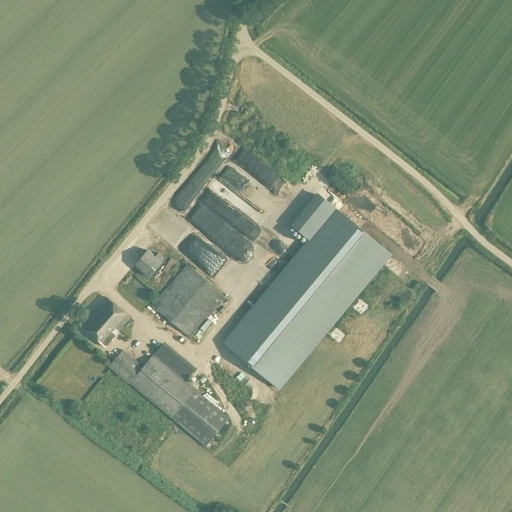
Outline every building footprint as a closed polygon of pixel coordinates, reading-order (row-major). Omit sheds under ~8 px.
[(235,187),(245,168),(232,161),(222,180),(235,187)] [(207,190),(259,224),(266,213),(215,178),(207,190)] [(308,239),(222,343),(279,391),(392,255),(317,193),(290,224),(308,239)] [(147,250),(134,265),(149,278),(162,263),(161,262),(164,259),(158,253),(155,257),(147,250)] [(190,339),(225,298),(187,264),(151,306),(190,339)] [(104,347),(114,335),(115,336),(116,334),(131,318),(107,297),(82,326),(104,347)] [(154,355),(186,381),(196,369),(164,342),(154,355)] [(122,350),(108,367),(205,447),(229,418),(153,355),(143,367),(122,350)]
